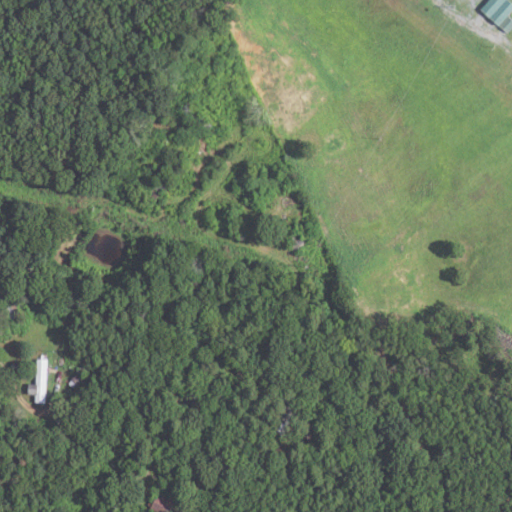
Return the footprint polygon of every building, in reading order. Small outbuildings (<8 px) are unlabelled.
[(500,0),(488,14),(480,7),(486,0),(500,0)] [(182,109),(188,103),(212,126),(206,133),(182,109)] [(2,314),(12,302),(22,311),(12,323),(2,314)] [(47,360),(46,403),(35,403),(36,395),(28,395),(28,385),(36,385),(37,359),(47,360)] [(67,384),(78,373),(76,372),(82,366),(91,375),(74,391),(67,384)] [(157,511),(169,511),(175,503),(155,492),(147,506),(157,511)]
